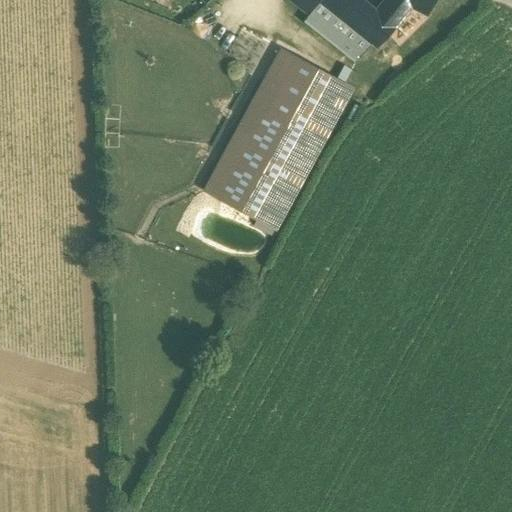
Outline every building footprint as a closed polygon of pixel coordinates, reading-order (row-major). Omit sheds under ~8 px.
[(376,13),(359,0),(288,0),(303,11),(306,7),(363,54),(368,50),(393,26),(377,14),(376,13)] [(398,0),(387,0),(377,14),(393,26),(401,16),(410,6),(398,0)] [(432,0),(398,0),(410,6),(425,14),(432,0)] [(413,27),(401,16),(393,26),(368,50),(382,64),(413,27)] [(351,89),(281,51),(204,191),(260,222),(273,229),(274,229),(351,89)] [(118,146),(116,103),(102,103),(104,147),(118,146)] [(260,222),(256,228),(270,236),(273,229),(260,222)]
